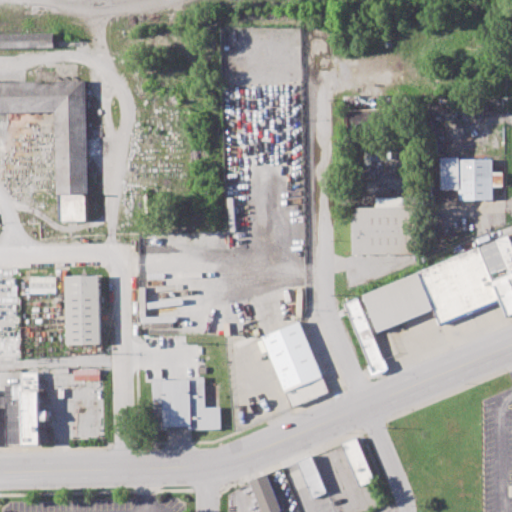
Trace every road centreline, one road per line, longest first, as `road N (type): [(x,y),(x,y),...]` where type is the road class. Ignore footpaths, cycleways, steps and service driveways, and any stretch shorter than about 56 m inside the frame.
road 1 (secondary): [(0,469),(206,463),(511,342)]
road 2 (residential): [(320,26),(328,314),(405,511)]
road 3 (residential): [(122,256),(123,467)]
road 4 (residential): [(511,83),(321,84)]
road 5 (residential): [(122,256),(0,257)]
